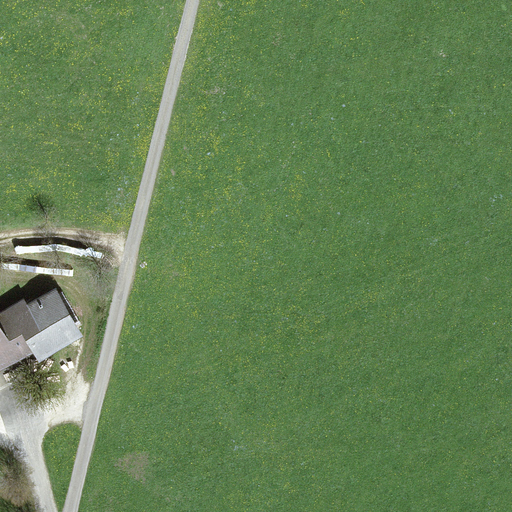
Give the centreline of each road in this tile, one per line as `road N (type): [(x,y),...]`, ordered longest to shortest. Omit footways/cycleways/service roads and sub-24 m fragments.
road 1 (unclassified): [(68,511),(191,0)]
road 2 (track): [(94,397),(23,427),(47,511)]
road 3 (track): [(0,242),(72,235),(129,250)]
